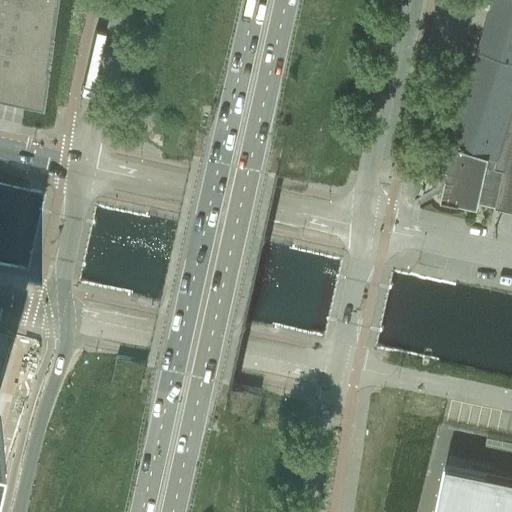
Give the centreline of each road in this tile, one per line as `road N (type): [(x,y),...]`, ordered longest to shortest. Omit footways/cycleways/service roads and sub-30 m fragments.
road 1 (primary): [(254,0),(141,511)]
road 2 (primary): [(173,511),(285,0)]
road 3 (tertiary): [(51,315),(338,372)]
road 4 (unclassified): [(364,229),(84,168)]
road 5 (tertiary): [(364,229),(406,0)]
road 6 (tertiary): [(51,315),(0,494)]
road 7 (unclassified): [(511,405),(338,372)]
road 8 (tertiary): [(115,0),(84,168)]
road 9 (tertiary): [(84,168),(51,315)]
road 10 (unclassified): [(511,260),(364,229)]
road 11 (tertiary): [(338,372),(364,229)]
road 12 (tertiary): [(313,511),(338,372)]
